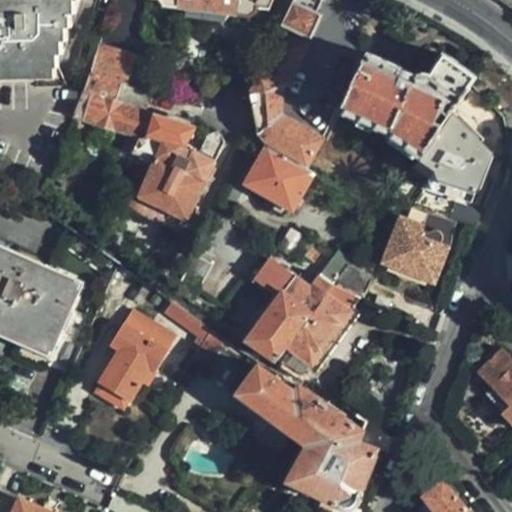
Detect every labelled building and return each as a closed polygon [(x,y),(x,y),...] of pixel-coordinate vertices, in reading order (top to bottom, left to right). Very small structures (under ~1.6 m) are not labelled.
[(70,30),(71,17),(75,17),(75,1),(80,1),(80,0),(0,0),(0,69),(57,69),(57,58),(62,58),(62,45),(66,45),(65,31),(70,30)] [(157,0),(159,0),(164,6),(248,16),(257,10),(257,5),(269,7),(271,0),(157,0)] [(322,0),(292,0),(281,23),(311,36),(320,14),(318,12),(322,0)] [(309,41),(280,27),(249,91),(257,135),(267,145),(306,167),(319,140),(282,118),(282,88),(284,83),(289,86),(309,41)] [(116,51),(100,48),(92,76),(123,86),(142,93),(152,62),(127,54),(116,51)] [(386,134),(421,159),(447,122),(456,108),(472,86),(477,78),(460,67),(444,56),(434,71),(415,77),(352,64),(342,111),(386,134)] [(123,86),(92,76),(79,107),(75,116),(86,121),(139,139),(148,135),(155,115),(118,103),(123,86)] [(161,98),(142,93),(123,86),(118,103),(155,115),(161,98)] [(136,146),(133,154),(156,162),(170,167),(182,149),(187,143),(191,138),(195,134),(195,133),(195,131),(195,130),(196,128),(196,127),(196,125),(155,115),(148,135),(139,139),(138,140),(136,146)] [(86,121),(75,116),(69,130),(80,135),(86,121)] [(412,207),(476,228),(485,205),(470,198),(489,152),(447,122),(421,159),(401,188),(392,200),(412,207)] [(190,217),(226,141),(209,133),(201,148),(187,143),(182,149),(170,167),(156,162),(142,197),(190,217)] [(291,209),(310,174),(277,155),(266,149),(247,183),(291,209)] [(25,151),(11,177),(40,194),(53,170),(25,151)] [(435,281),(450,244),(432,237),(433,232),(405,221),(390,263),(435,281)] [(0,328),(53,352),(83,284),(0,247),(0,328)] [(281,294),(249,342),(279,363),(309,319),(336,280),(347,265),(351,259),(339,252),(311,285),(303,278),(292,270),(271,257),(256,278),(281,294)] [(195,253),(176,291),(195,303),(215,264),(195,253)] [(347,265),(336,280),(366,292),(373,276),(347,265)] [(309,319),(279,363),(305,375),(360,299),(336,280),(309,319)] [(178,338),(131,311),(122,325),(169,353),(178,338)] [(169,353),(122,325),(110,345),(119,350),(114,359),(99,383),(101,385),(129,402),(131,403),(143,384),(149,388),(169,353)] [(208,366),(224,339),(209,329),(193,356),(208,366)] [(119,350),(110,345),(105,354),(114,359),(119,350)] [(511,357),(504,349),(480,372),(494,387),(510,404),(503,412),(511,421),(511,357)] [(364,432),(301,387),(296,392),(262,367),(241,393),(310,445),(290,482),(340,506),(348,508),(357,503),(363,495),(378,449),(361,444),(364,432)] [(129,402),(101,385),(97,393),(125,409),(129,402)] [(487,394),(503,412),(510,404),(494,387),(487,394)] [(467,511),(444,483),(426,497),(439,511),(467,511)] [(8,511),(14,497),(0,490),(0,511),(8,511)] [(59,511),(61,508),(46,502),(43,510),(23,501),(18,511),(59,511)]
